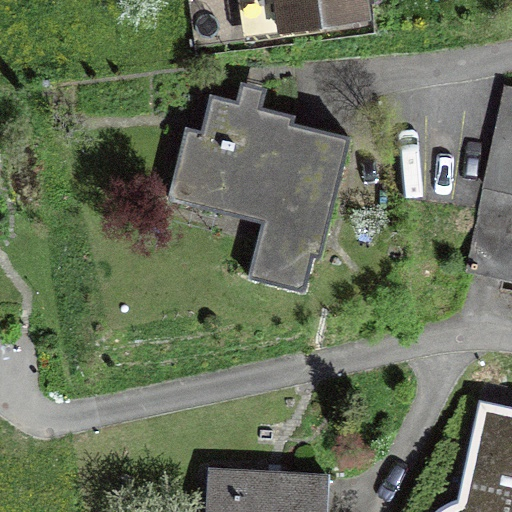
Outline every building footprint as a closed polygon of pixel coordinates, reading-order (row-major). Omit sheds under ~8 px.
[(236,0),(243,48),(370,32),(366,0),(236,0)] [(350,144),(294,130),(296,121),(261,112),(266,92),(240,85),(235,103),(210,97),(200,133),(184,129),(165,203),(219,217),(217,225),(254,234),(256,226),(262,228),(248,284),(305,299),(314,264),(320,265),(350,144)] [(511,88),(506,87),(465,262),(480,265),(477,278),(511,286),(511,88)] [(511,511),(511,412),(480,405),(458,507),(450,509),(445,511),(511,511)] [(328,511),(331,478),(208,470),(205,511),(328,511)]
